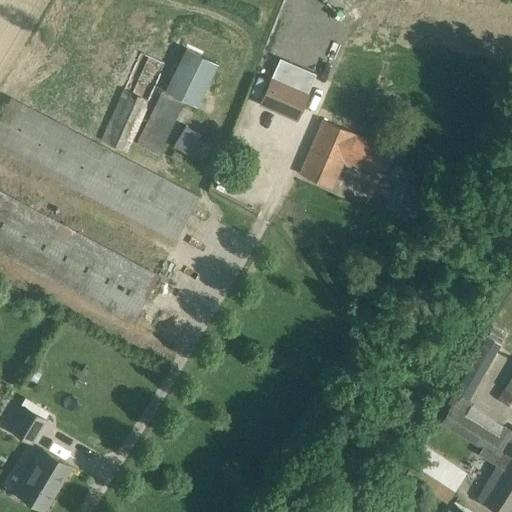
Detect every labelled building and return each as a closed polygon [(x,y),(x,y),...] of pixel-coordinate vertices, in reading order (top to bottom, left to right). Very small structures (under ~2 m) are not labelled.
[(186,48),(165,92),(183,100),(196,106),(217,64),(186,48)] [(271,78),(260,103),(296,119),(308,94),(271,78)] [(158,152),(183,100),(165,92),(140,143),(158,152)] [(0,118),(0,147),(158,230),(176,239),(198,197),(10,99),(0,118)] [(300,172),(332,186),(344,159),(374,172),(385,146),(323,119),(300,172)] [(188,154),(200,134),(186,126),(174,145),(188,154)] [(0,251),(132,321),(157,275),(0,190),(0,251)] [(511,358),(497,383),(504,388),(501,394),(511,401),(511,358)] [(511,430),(506,427),(501,436),(466,414),(471,406),(458,398),(443,422),(482,447),(478,454),(498,466),(511,474),(511,430)] [(11,430),(31,442),(45,418),(26,406),(11,430)] [(424,443),(412,462),(438,479),(450,460),(424,443)] [(16,492),(44,509),(70,464),(43,448),(16,492)] [(511,511),(511,474),(498,466),(478,498),(500,511),(511,511)]
